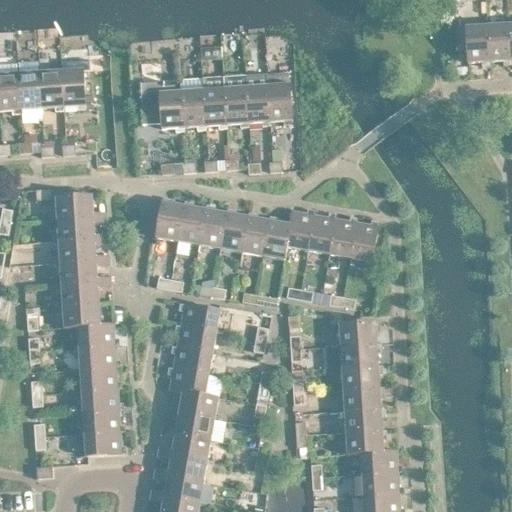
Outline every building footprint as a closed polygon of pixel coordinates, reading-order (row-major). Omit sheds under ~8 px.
[(511,22),(491,24),(493,60),(506,59),(506,64),(511,63),(511,22)] [(493,60),(491,24),(469,25),(471,61),(484,61),(485,65),(493,65),(493,60)] [(21,62),(22,72),(24,108),(25,108),(38,107),(38,112),(46,111),(46,107),(43,70),(43,60),(21,62)] [(87,68),(65,69),(67,105),(68,105),(81,104),(81,109),(90,108),(89,104),(90,104),(89,94),(87,68)] [(65,69),(43,70),(46,107),(59,106),(59,110),(68,110),(68,105),(67,105),(65,69)] [(22,72),(0,73),(3,109),(16,109),(16,113),(25,112),(25,108),(24,108),(22,72)] [(249,76),(228,77),(231,123),(244,122),(244,127),(253,126),(252,122),(250,86),(249,76)] [(206,78),(207,88),(209,124),(222,124),(223,128),(231,127),(231,123),(228,77),(206,78)] [(188,126),(185,90),(185,83),(167,83),(167,80),(144,81),(146,122),(165,121),(165,127),(179,126),(180,131),(188,130),(188,126)] [(294,83),(271,84),(274,120),(287,119),(287,124),(296,123),(296,119),(294,83)] [(250,86),(252,122),(265,121),(266,125),(274,125),(274,120),(271,84),(250,86)] [(207,88),(185,90),(188,126),(201,125),(201,129),(210,129),(209,124),(207,88)] [(40,132),(27,133),(27,142),(35,141),(40,141),(40,132)] [(22,142),(23,152),(36,151),(35,141),(27,142),(22,142)] [(1,143),(1,153),(14,153),(13,143),(1,143)] [(66,144),(67,154),(79,153),(79,143),(66,144)] [(44,146),(45,151),(45,156),(58,155),(57,145),(44,146)] [(229,159),(230,169),(243,168),(242,158),(231,159),(229,159)] [(208,160),(208,170),(221,169),(221,160),(208,160)] [(273,161),(274,171),(286,170),(286,160),(273,161)] [(186,162),(187,172),(200,171),(199,161),(186,162)] [(165,163),(165,173),(178,172),(177,162),(165,163)] [(251,163),(252,168),(252,173),(265,172),(264,162),(251,163)] [(53,198),(53,197),(52,188),(39,189),(40,199),(53,198)] [(59,196),(60,218),(97,216),(97,211),(95,194),(59,196)] [(160,236),(181,240),(188,204),(175,202),(175,198),(167,196),(166,200),(160,236)] [(181,240),(203,244),(209,208),(196,206),(197,201),(188,200),(188,204),(181,240)] [(203,244),(224,247),(230,212),(217,209),(218,205),(210,204),(209,208),(203,244)] [(6,207),(4,219),(14,221),(16,209),(6,207)] [(224,247),(245,251),(252,215),(251,215),(238,213),(239,209),(231,207),(230,212),(224,247)] [(291,246),(312,249),(318,214),(318,209),(312,208),(311,212),(296,210),(293,223),(294,223),(290,245),(291,246)] [(60,218),(62,240),(98,237),(98,233),(97,222),(111,221),(110,211),(97,211),(97,216),(60,218)] [(245,251),(267,255),(273,219),(260,217),(261,213),(252,211),(251,215),(252,215),(245,251)] [(312,249),(333,253),(340,217),(339,217),(340,213),(333,212),(332,216),(318,214),(312,249)] [(288,259),(291,246),(290,245),(294,223),(293,223),(281,221),(282,216),(273,215),(273,219),(267,255),(288,259)] [(333,253),(355,257),(361,221),(360,221),(361,217),(354,215),(353,220),(340,217),(333,253)] [(14,221),(4,219),(2,232),(12,233),(14,221)] [(361,221),(355,257),(376,261),(382,225),(381,225),(382,220),(375,219),(375,224),(361,221)] [(62,240),(63,261),(100,259),(99,255),(99,243),(112,242),(111,232),(98,233),(98,237),(62,240)] [(0,249),(0,262),(6,264),(9,251),(0,249)] [(63,261),(65,283),(101,280),(101,276),(100,265),(113,264),(113,254),(99,255),(100,259),(63,261)] [(65,283),(66,304),(102,302),(101,286),(115,285),(114,275),(101,276),(101,280),(65,283)] [(161,287),(173,289),(175,279),(162,277),(161,287)] [(175,279),(173,289),(185,291),(187,281),(175,279)] [(203,294),(216,296),(217,286),(205,284),(203,294)] [(217,286),(216,296),(228,298),(230,288),(217,286)] [(290,296),(303,299),(305,289),(292,286),(290,296)] [(305,289),(303,299),(315,301),(317,291),(305,289)] [(246,301),(258,303),(260,293),(247,291),(246,301)] [(260,293),(258,303),(270,306),(272,296),(260,293)] [(333,304),(345,306),(347,296),(335,294),(333,304)] [(4,295),(2,307),(12,309),(14,297),(4,295)] [(347,296),(345,306),(358,308),(359,298),(347,296)] [(68,327),(81,326),(81,325),(104,324),(104,323),(102,302),(66,304),(68,327)] [(184,324),(185,324),(220,330),(224,309),(188,303),(184,302),(183,309),(187,309),(184,324)] [(12,309),(2,307),(0,319),(10,322),(12,309)] [(30,316),(31,329),(41,328),(41,316),(30,316)] [(343,323),(344,345),(380,343),(380,342),(380,329),(384,329),(383,321),(379,321),(343,323)] [(81,325),(81,326),(82,347),(118,344),(123,344),(122,337),(118,337),(117,322),(104,323),(104,324),(81,325)] [(183,331),(181,345),(216,352),(220,330),(185,324),(184,324),(180,323),(179,330),(183,331)] [(262,326),(259,338),(269,340),(271,328),(262,326)] [(294,335),(294,348),(305,347),(304,335),(294,335)] [(32,337),(33,350),(43,349),(42,337),(32,337)] [(269,340),(259,338),(257,350),(267,352),(269,340)] [(344,345),(345,366),(382,364),(381,351),(385,351),(385,342),(380,342),(380,343),(344,345)] [(82,347),(84,368),(120,366),(124,365),(124,358),(119,359),(118,344),(82,347)] [(179,352),(177,366),(212,373),(216,352),(181,345),(180,345),(176,345),(175,351),(179,352)] [(305,347),(294,348),(295,360),(305,360),(305,347)] [(43,349),(33,350),(33,362),(44,362),(43,349)] [(345,366),(347,388),(383,386),(383,385),(382,372),(387,372),(386,363),(382,364),(345,366)] [(84,368),(85,390),(121,387),(126,387),(125,380),(121,380),(120,366),(84,368)] [(173,389),(186,391),(208,395),(209,394),(212,373),(177,366),(177,367),(172,366),(171,372),(176,373),(173,389)] [(266,370),(263,383),(273,384),(276,372),(266,370)] [(296,378),(297,391),(307,390),(306,378),(296,378)] [(35,380),(35,393),(45,392),(45,380),(35,380)] [(273,384),(263,383),(261,395),(271,397),(273,384)] [(347,388),(348,410),(384,407),(383,394),(388,394),(387,385),(383,385),(383,386),(347,388)] [(85,390),(86,411),(122,409),(127,408),(126,402),(122,402),(121,387),(85,390)] [(307,390),(297,391),(298,403),(308,403),(307,390)] [(186,391),(182,412),(218,418),(222,397),(209,394),(208,395),(186,391)] [(45,392),(35,393),(36,405),(46,405),(45,392)] [(257,416),(267,418),(270,405),(260,403),(257,416)] [(348,410),(349,431),(386,429),(386,428),(385,415),(389,415),(389,407),(384,407),(348,410)] [(86,411),(88,433),(124,430),(128,430),(128,423),(123,423),(122,409),(86,411)] [(164,435),(178,437),(178,433),(214,440),(218,418),(182,412),(179,427),(166,425),(164,435)] [(299,421),(300,434),(310,433),(309,421),(299,421)] [(37,424),(38,436),(48,435),(47,423),(37,424)] [(351,453),(364,452),(387,451),(387,450),(386,437),(390,437),(390,428),(386,428),(386,429),(349,431),(351,453)] [(124,430),(88,433),(89,455),(125,453),(125,452),(130,451),(129,445),(125,445),(124,430)] [(161,456),(174,459),(175,455),(210,461),(214,440),(178,433),(178,437),(176,449),(162,446),(161,456)] [(310,433),(300,434),(300,447),(310,446),(310,433)] [(48,435),(38,436),(39,449),(49,448),(48,435)] [(364,452),(365,473),(401,471),(406,471),(405,464),(401,464),(400,449),(387,450),(387,451),(364,452)] [(157,477),(170,480),(171,476),(207,482),(210,461),(175,455),(174,459),(172,470),(159,468),(157,477)] [(315,464),(316,476),(326,476),(325,463),(315,464)] [(40,466),(40,477),(56,476),(56,465),(40,466)] [(260,469),(258,479),(265,480),(267,470),(260,469)] [(365,473),(367,495),(403,493),(403,492),(407,492),(407,485),(402,486),(401,471),(365,473)] [(153,499),(166,501),(167,497),(203,503),(207,482),(171,476),(170,480),(168,491),(155,489),(153,499)] [(326,476),(316,476),(316,489),(326,488),(326,476)] [(367,495),(367,511),(408,511),(408,507),(404,507),(403,493),(367,495)] [(167,497),(166,501),(164,511),(201,511),(203,503),(167,497)]
